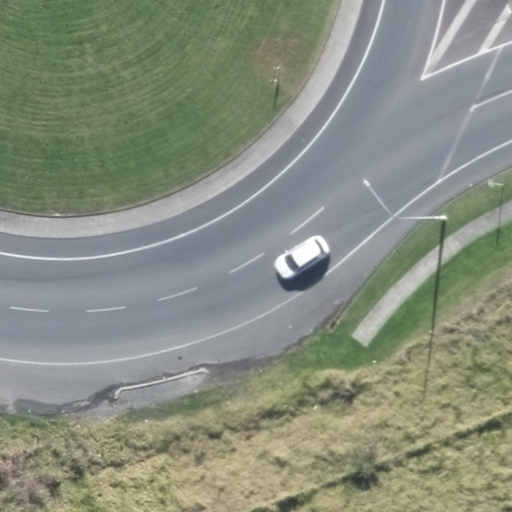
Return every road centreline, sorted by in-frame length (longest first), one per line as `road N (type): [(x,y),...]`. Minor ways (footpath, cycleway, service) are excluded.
road 1 (tertiary): [(241,269),(195,511)]
road 2 (tertiary): [(184,511),(93,312)]
road 3 (secondary): [(368,154),(319,213),(241,269)]
road 4 (secondary): [(415,0),(401,72),(368,154)]
road 5 (secondary): [(511,90),(368,154)]
road 6 (secondary): [(241,269),(169,297),(93,312)]
